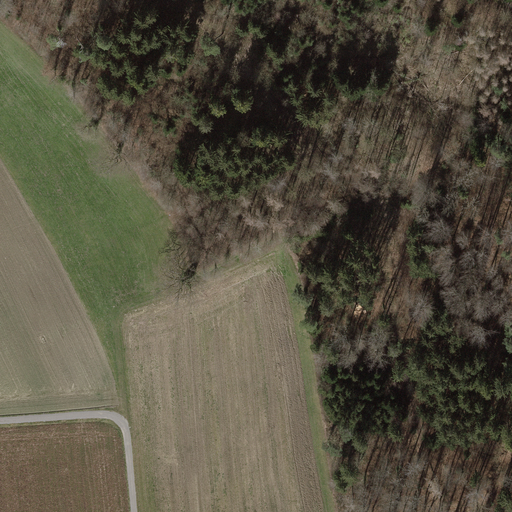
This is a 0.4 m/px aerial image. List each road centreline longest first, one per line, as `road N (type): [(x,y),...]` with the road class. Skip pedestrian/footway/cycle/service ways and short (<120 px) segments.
road 1 (track): [(135,511),(119,419),(0,420)]
road 2 (track): [(162,0),(226,48),(304,133)]
